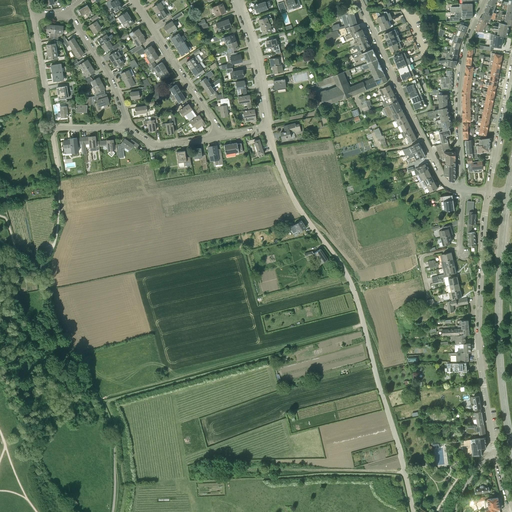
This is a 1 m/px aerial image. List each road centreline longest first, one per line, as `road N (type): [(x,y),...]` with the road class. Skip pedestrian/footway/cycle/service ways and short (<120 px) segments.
road 1 (unclassified): [(414,511),(355,291),(290,196),(268,128)]
road 2 (unclassified): [(112,511),(113,433),(62,334),(44,275),(58,178)]
road 3 (residential): [(496,456),(480,353),(488,192)]
road 4 (tertiary): [(511,443),(499,353),(508,195)]
road 5 (residential): [(461,188),(443,182),(358,0)]
road 6 (track): [(405,472),(200,467)]
road 7 (track): [(0,455),(84,452),(135,467),(200,467)]
road 8 (residential): [(461,188),(458,89),(484,0)]
road 9 (residential): [(223,136),(134,0)]
road 10 (residential): [(127,128),(113,85),(66,10)]
road 11 (residential): [(268,128),(235,0)]
road 12 (residential): [(511,71),(488,192)]
